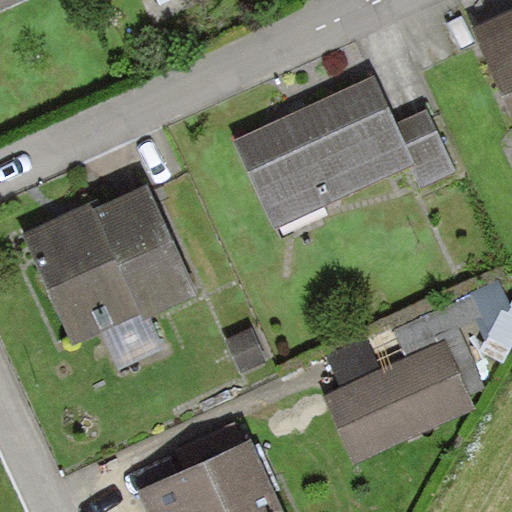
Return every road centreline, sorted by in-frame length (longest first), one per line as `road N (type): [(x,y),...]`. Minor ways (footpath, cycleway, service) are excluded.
road 1 (residential): [(0,176),(395,0)]
road 2 (residential): [(52,511),(0,399)]
